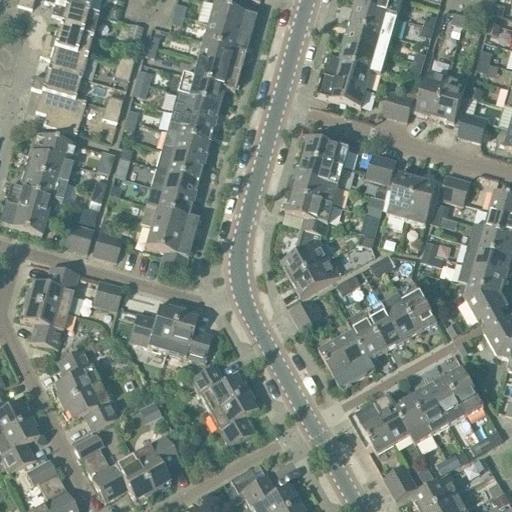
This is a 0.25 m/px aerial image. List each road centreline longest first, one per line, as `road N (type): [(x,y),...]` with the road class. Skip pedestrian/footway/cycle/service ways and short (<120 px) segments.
road 1 (tertiary): [(359,511),(240,295)]
road 2 (residential): [(274,110),(511,178)]
road 3 (residential): [(19,251),(203,303),(240,295)]
road 4 (residential): [(89,511),(9,338),(0,335)]
road 5 (tertiary): [(240,295),(237,249),(274,110)]
road 6 (residential): [(159,511),(284,445)]
